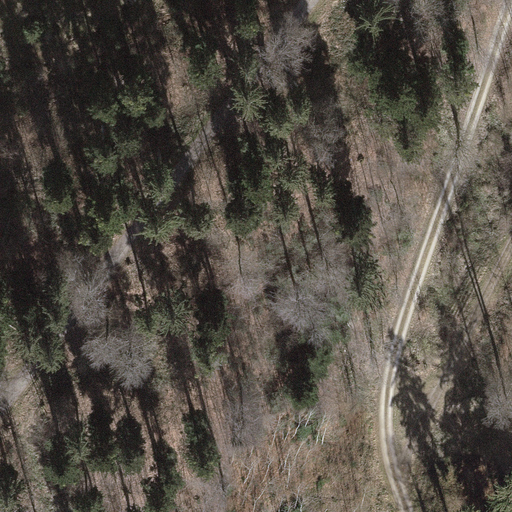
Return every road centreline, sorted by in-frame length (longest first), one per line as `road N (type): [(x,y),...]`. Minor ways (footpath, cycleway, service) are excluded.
road 1 (track): [(0,412),(313,0)]
road 2 (track): [(511,12),(402,325),(385,430),(397,498)]
road 3 (track): [(511,259),(453,364),(397,498)]
